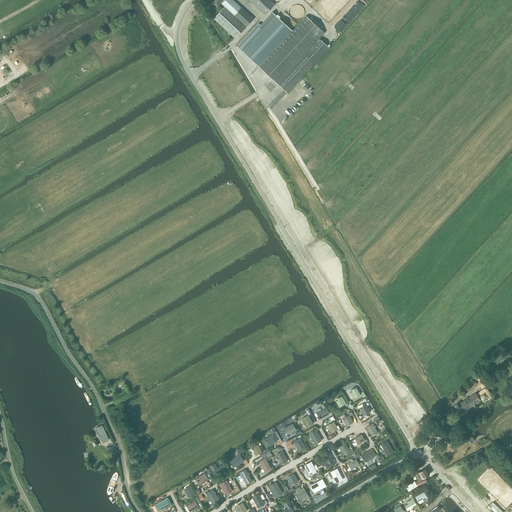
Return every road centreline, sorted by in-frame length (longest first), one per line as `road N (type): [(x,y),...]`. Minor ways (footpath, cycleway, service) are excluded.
road 1 (unclassified): [(416,452),(179,56),(175,35),(192,0)]
road 2 (track): [(0,258),(45,276),(109,379),(125,372),(139,387),(152,464),(140,482),(125,484)]
road 3 (unclassified): [(139,511),(90,383),(38,297),(0,281)]
